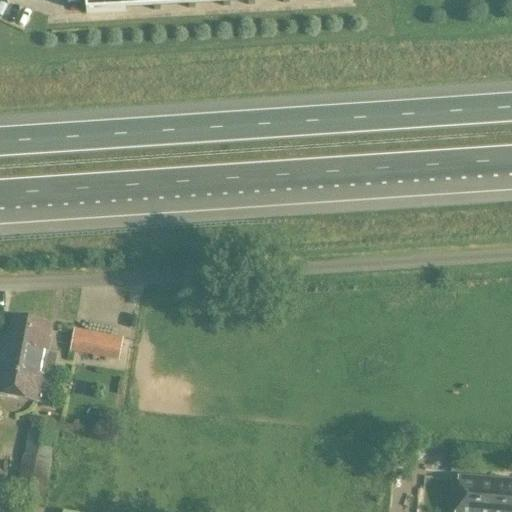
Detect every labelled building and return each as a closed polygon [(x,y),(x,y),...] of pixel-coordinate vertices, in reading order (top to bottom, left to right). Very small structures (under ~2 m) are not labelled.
[(322,0),(85,0),(86,14),(91,14),(90,10),(278,0),(317,0),(318,1),(322,1),(322,0)] [(51,326),(7,317),(0,349),(0,395),(35,402),(51,326)] [(123,340),(74,330),(69,353),(118,363),(123,340)] [(30,422),(25,456),(22,456),(17,489),(31,491),(29,505),(44,508),(51,462),(50,461),(56,426),(30,422)] [(511,511),(511,482),(459,477),(456,511),(455,511),(511,511)]
